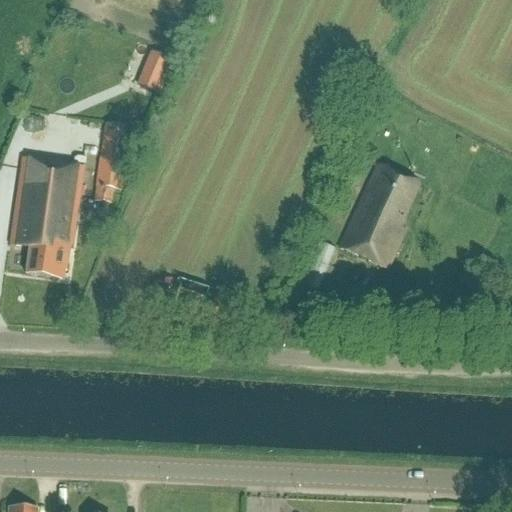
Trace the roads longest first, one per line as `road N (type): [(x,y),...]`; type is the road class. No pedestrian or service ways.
road 1 (unclassified): [(511,368),(0,340)]
road 2 (tertiary): [(511,488),(0,463)]
